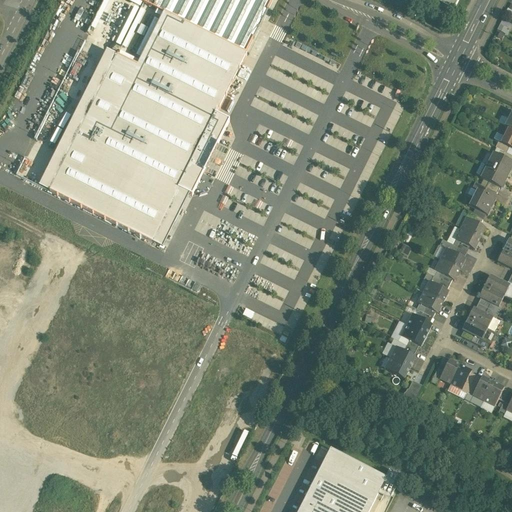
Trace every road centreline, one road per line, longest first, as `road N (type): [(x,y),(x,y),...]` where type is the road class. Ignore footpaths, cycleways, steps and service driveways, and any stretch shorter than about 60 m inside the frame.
road 1 (secondary): [(228,511),(454,63)]
road 2 (residential): [(327,0),(454,63)]
road 3 (residential): [(441,339),(494,231)]
